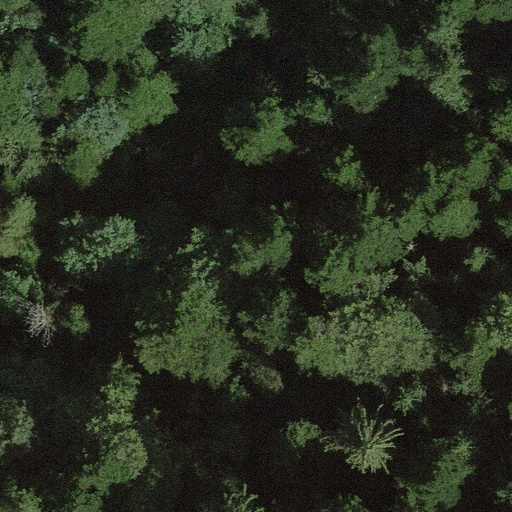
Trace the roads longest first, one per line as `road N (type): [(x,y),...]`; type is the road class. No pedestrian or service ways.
road 1 (track): [(108,193),(0,298)]
road 2 (track): [(386,511),(455,496),(511,495)]
